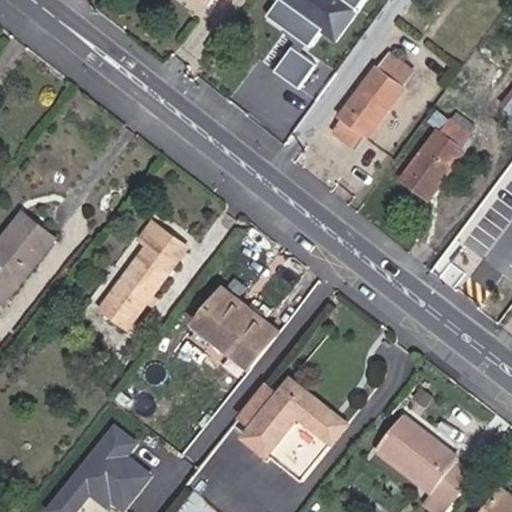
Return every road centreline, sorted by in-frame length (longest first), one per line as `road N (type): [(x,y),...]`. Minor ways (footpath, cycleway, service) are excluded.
road 1 (tertiary): [(511,370),(38,0)]
road 2 (unknown): [(397,0),(273,183)]
